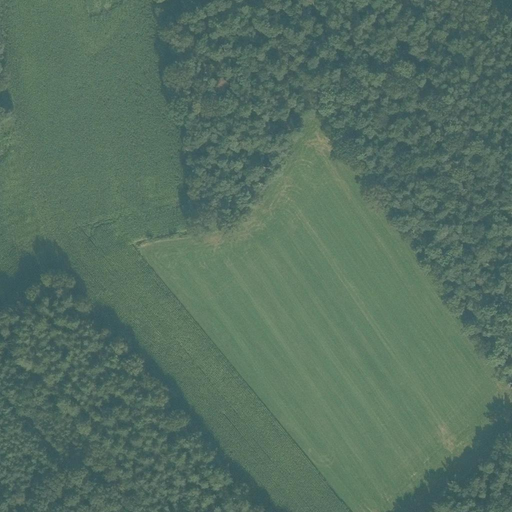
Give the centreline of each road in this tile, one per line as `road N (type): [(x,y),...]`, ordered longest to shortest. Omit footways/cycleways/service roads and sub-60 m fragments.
road 1 (track): [(511,294),(359,87)]
road 2 (track): [(270,111),(359,87),(491,31)]
road 3 (track): [(0,390),(105,511)]
